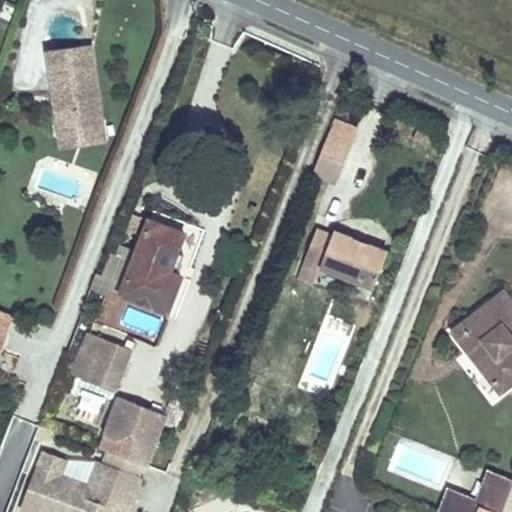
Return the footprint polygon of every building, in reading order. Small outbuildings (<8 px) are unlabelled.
[(98,51),(90,52),(91,77),(99,77),(98,51)] [(53,52),(56,133),(102,131),(99,77),(91,77),(90,52),(53,52)] [(342,118),(320,171),(342,181),(364,127),(342,118)] [(102,131),(56,133),(57,155),(103,153),(102,131)] [(148,222),(119,296),(171,318),(186,282),(172,275),(187,238),(148,222)] [(309,258),(318,261),(329,235),(321,231),(309,258)] [(329,235),(318,261),(378,287),(392,254),(341,234),(340,240),(329,235)] [(511,291),(466,327),(510,388),(511,386),(511,291)] [(155,337),(163,317),(131,305),(124,325),(155,337)] [(80,330),(64,372),(86,381),(103,340),(80,330)] [(103,340),(86,381),(116,394),(132,353),(103,340)] [(101,425),(107,394),(85,391),(79,421),(101,425)] [(151,466),(169,422),(122,403),(110,434),(129,442),(123,456),(151,466)] [(123,456),(129,442),(110,434),(104,448),(123,456)] [(132,511),(145,480),(102,463),(93,487),(64,476),(70,461),(48,453),(26,510),(31,511),(132,511)] [(511,480),(498,475),(487,504),(465,495),(463,499),(457,497),(451,511),(509,511),(511,506),(511,480)]
